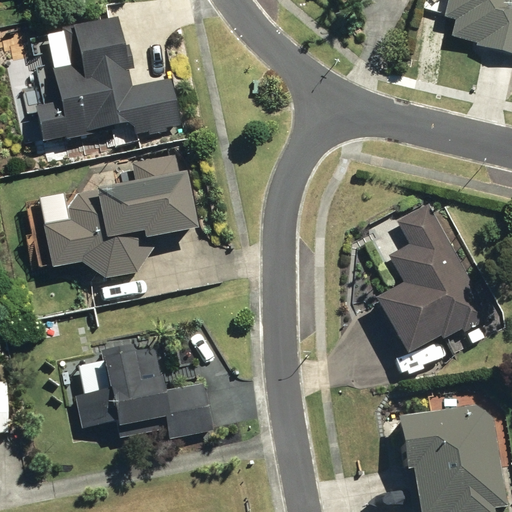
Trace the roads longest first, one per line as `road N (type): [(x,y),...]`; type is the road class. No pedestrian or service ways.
road 1 (residential): [(305,511),(291,445),(283,260),(290,178),(319,101)]
road 2 (residential): [(319,101),(511,148)]
road 3 (residential): [(232,0),(319,101)]
